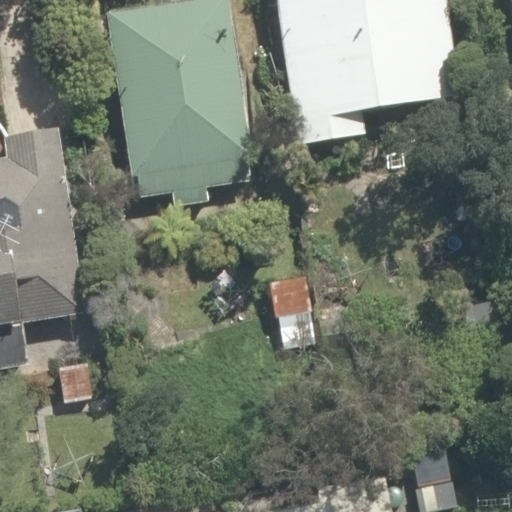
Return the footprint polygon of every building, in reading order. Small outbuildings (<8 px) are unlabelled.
[(210,0),(147,0),(102,7),(132,198),(239,181),(210,0)] [(426,0),(265,0),(292,145),(360,133),(356,110),(444,94),(426,0)] [(511,0),(486,0),(501,71),(511,69),(511,0)] [(0,328),(62,318),(34,151),(0,156),(0,328)] [(382,511),(372,473),(237,511),(382,511)]
